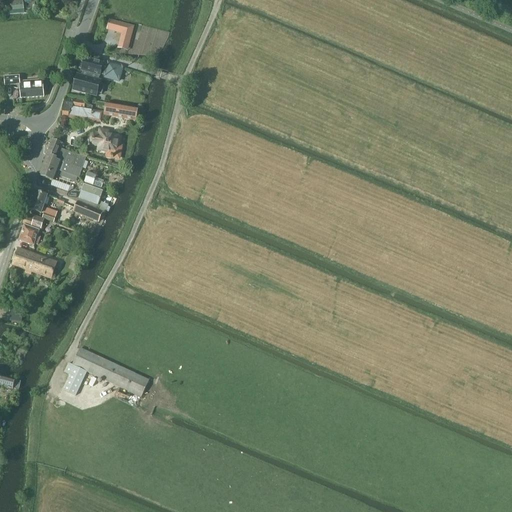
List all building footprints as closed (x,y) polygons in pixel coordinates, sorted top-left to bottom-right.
[(23,4),(23,1),(22,1),(7,3),(7,6),(8,12),(9,11),(24,10),(23,4)] [(117,23),(115,31),(124,33),(122,42),(129,44),(134,27),(117,23)] [(84,59),(81,71),(83,72),(98,75),(97,76),(99,76),(101,77),(102,75),(108,77),(107,79),(120,82),(124,69),(111,65),(110,68),(104,66),(105,64),(101,63),(102,59),(94,57),(93,61),(84,59)] [(77,75),(73,91),(98,98),(99,94),(103,95),(105,87),(101,86),(102,82),(98,81),(99,76),(97,76),(98,75),(83,72),(82,77),(77,75)] [(19,83),(18,77),(4,78),(4,86),(19,85),(20,99),(43,97),(41,81),(19,83)] [(89,122),(90,120),(100,121),(101,114),(102,113),(91,111),(92,107),(84,106),(84,103),(64,99),(62,108),(60,118),(89,122)] [(105,104),(103,118),(135,123),(137,109),(105,104)] [(92,136),(88,138),(87,143),(90,146),(98,148),(97,152),(100,152),(100,154),(103,154),(104,153),(106,154),(105,159),(110,159),(110,161),(112,161),(113,160),(117,161),(120,149),(116,149),(118,139),(116,138),(115,137),(113,136),(111,137),(99,135),(99,137),(92,136)] [(50,147),(46,157),(64,164),(61,172),(60,173),(61,173),(77,179),(78,179),(82,168),(86,159),(67,152),(62,150),(60,150),(62,144),(62,143),(52,140),(52,142),(51,145),(50,147)] [(46,157),(38,177),(52,182),(56,170),(61,172),(64,164),(46,157)] [(88,174),(84,184),(101,190),(104,181),(96,179),(97,177),(88,174)] [(59,184),(57,190),(66,193),(67,193),(69,187),(59,184)] [(98,205),(102,193),(83,186),(79,199),(98,205)] [(40,214),(46,197),(33,192),(27,210),(40,214)] [(77,202),(73,213),(98,224),(103,213),(77,202)] [(44,214),(42,220),(53,223),(55,218),(44,214)] [(25,219),(23,225),(40,231),(44,220),(34,217),(33,221),(25,219)] [(37,245),(39,239),(36,238),(39,232),(24,226),(18,242),(33,247),(34,244),(37,245)] [(81,246),(84,239),(71,234),(68,241),(81,246)] [(51,280),(57,263),(17,249),(11,266),(51,280)] [(74,256),(70,263),(75,266),(79,258),(74,255),(74,256)] [(140,398),(148,381),(79,349),(72,366),(68,365),(63,374),(69,376),(62,391),(75,397),(86,373),(140,398)] [(12,388),(14,381),(0,377),(0,387),(11,391),(12,388)] [(14,381),(12,388),(18,390),(20,383),(14,381)]
